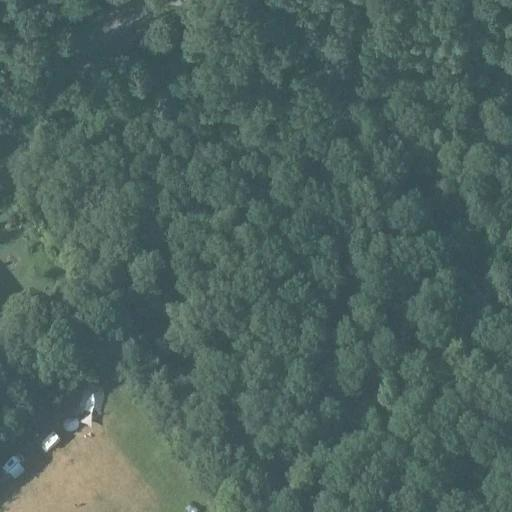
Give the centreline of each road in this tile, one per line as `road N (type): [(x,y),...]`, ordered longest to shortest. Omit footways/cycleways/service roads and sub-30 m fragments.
road 1 (track): [(0,158),(279,511)]
road 2 (track): [(511,342),(282,0)]
